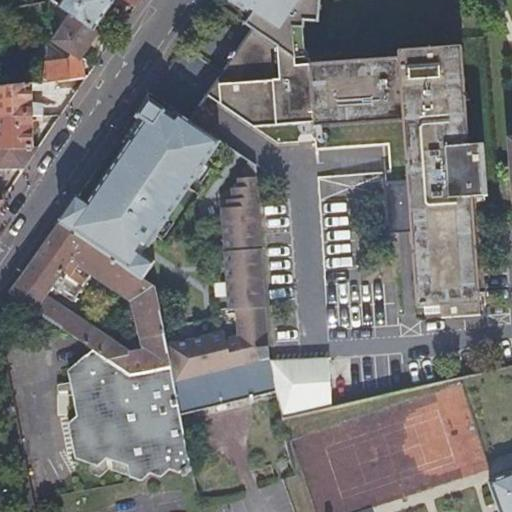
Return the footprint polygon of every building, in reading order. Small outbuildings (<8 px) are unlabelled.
[(94,32),(116,0),(62,0),(57,8),(69,16),(94,32)] [(230,0),(253,15),(246,25),(252,29),(295,59),(293,26),(302,27),(303,19),(317,20),(318,0),(230,0)] [(98,34),(94,32),(69,16),(52,40),(69,52),(66,57),(77,63),(80,59),(98,34)] [(305,58),(302,27),(293,26),(295,59),(305,58)] [(323,63),(323,57),(305,58),(295,59),(252,29),(208,94),(254,125),(314,121),(314,127),(404,120),(409,185),(392,186),(394,225),(412,223),(418,306),(442,305),(443,317),(482,314),(473,196),(489,195),(485,143),(469,144),(461,46),(399,50),(400,58),(323,63)] [(66,57),(39,60),(36,83),(55,81),(86,77),(80,59),(77,63),(66,57)] [(56,88),(55,81),(36,83),(31,84),(33,92),(56,88)] [(0,87),(0,111),(35,108),(33,92),(31,84),(0,87)] [(59,222),(142,280),(154,262),(138,251),(220,139),(179,112),(175,118),(149,100),(137,117),(143,122),(122,152),(105,177),(86,205),(76,198),(59,222)] [(0,111),(0,127),(3,142),(40,137),(35,108),(0,111)] [(143,122),(137,117),(116,148),(122,152),(143,122)] [(3,142),(0,142),(0,191),(9,190),(14,183),(0,185),(0,157),(3,158),(31,157),(46,136),(40,137),(3,142)] [(257,163),(250,159),(240,167),(241,174),(236,174),(237,183),(229,183),(230,195),(225,195),(225,203),(226,218),(219,218),(223,305),(230,305),(231,332),(219,335),(217,327),(161,342),(166,365),(170,383),(265,358),(257,163)] [(0,203),(9,190),(0,191),(0,203)] [(10,295),(91,349),(128,373),(166,365),(161,342),(157,325),(149,284),(59,222),(10,295)] [(170,383),(166,365),(128,373),(91,349),(68,372),(76,416),(67,424),(73,457),(97,465),(102,458),(129,466),(129,474),(142,478),(146,473),(161,476),(166,470),(179,472),(187,462),(176,414),(170,383)] [(279,417),(334,404),(330,357),(266,360),(273,390),(279,417)] [(265,358),(170,383),(176,414),(225,402),(273,390),(265,358)] [(511,511),(511,469),(487,479),(499,511),(511,511)] [(290,475),(303,511),(319,511),(304,470),(290,475)] [(290,511),(303,511),(290,475),(279,480),(290,511)]
